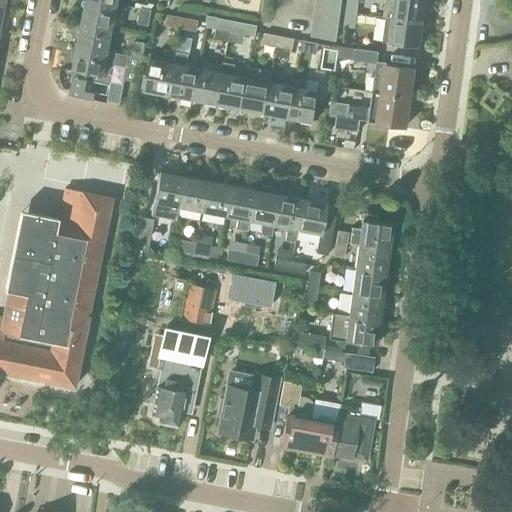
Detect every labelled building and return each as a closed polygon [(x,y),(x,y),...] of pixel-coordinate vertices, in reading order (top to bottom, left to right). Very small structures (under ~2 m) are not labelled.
[(98,0),(86,0),(82,22),(112,28),(117,4),(98,0)] [(347,0),(346,12),(356,14),(358,0),(347,0)] [(395,0),(393,17),(392,18),(424,22),(426,0),(395,0)] [(316,1),(314,13),(339,16),(341,5),(316,1)] [(151,10),(140,8),(138,23),(148,25),(151,10)] [(354,28),(356,14),(346,12),(344,26),(354,28)] [(337,28),(339,16),(314,13),(312,25),(337,28)] [(183,18),(168,15),(166,25),(181,28),(183,18)] [(420,46),(424,22),(392,18),(393,17),(386,17),(382,42),(389,42),(389,41),(420,46)] [(198,21),(183,18),(181,28),(196,31),(198,21)] [(231,21),(217,18),(215,28),(229,31),(231,21)] [(247,24),(231,21),(229,31),(245,34),(247,24)] [(108,51),(112,28),(82,22),(77,45),(108,51)] [(336,40),(337,28),(312,25),(311,36),(336,40)] [(279,36),(264,33),(262,44),(277,46),(279,36)] [(294,39),(279,36),(277,46),(292,49),(294,39)] [(133,40),(130,55),(142,58),(145,43),(133,40)] [(318,44),(303,40),(301,51),(316,54),(318,44)] [(105,63),(127,67),(129,55),(108,51),(77,45),(72,70),(103,76),(105,63)] [(379,51),(355,48),(353,60),(378,63),(379,51)] [(165,49),(163,62),(150,59),(144,89),(168,94),(177,52),(165,49)] [(192,99),(198,68),(186,66),(188,54),(177,52),(168,94),(192,99)] [(142,58),(130,55),(129,55),(127,67),(124,79),(137,82),(142,58)] [(223,62),(221,73),(216,103),(240,108),(246,78),(233,75),(235,64),(223,62)] [(375,75),(373,92),(410,97),(414,68),(388,65),(386,76),(375,75)] [(216,103),(221,73),(198,68),(192,99),(216,103)] [(270,83),(264,112),(288,117),(294,87),(293,87),(280,84),(281,72),(272,70),(270,83)] [(294,87),(288,117),(312,122),(318,92),(305,90),(307,79),(295,77),(293,87),(294,87)] [(270,83),(246,78),(240,108),(264,112),(270,83)] [(343,87),(344,79),(336,78),(335,86),(343,87)] [(83,82),(70,79),(68,90),(81,93),(83,82)] [(407,125),(410,97),(373,92),(371,107),(349,104),(347,118),(337,116),(335,128),(358,131),(360,119),(407,125)] [(183,176),(158,171),(153,201),(167,204),(165,217),(175,219),(177,206),(183,176)] [(206,181),(183,176),(177,206),(201,210),(206,181)] [(201,210),(224,215),(230,185),(206,181),(201,210)] [(272,224),(277,194),(278,194),(279,188),(255,183),(254,190),(249,220),(262,222),(260,234),(271,236),(273,224),(272,224)] [(254,190),(230,185),(224,215),(237,217),(235,229),(247,231),(249,220),(254,190)] [(24,225),(14,280),(6,318),(0,316),(0,371),(74,387),(112,197),(65,189),(59,219),(48,217),(46,229),(24,225)] [(272,224),(273,224),(287,227),(284,240),(294,242),(296,229),(302,199),(278,194),(277,194),(272,224)] [(326,204),(302,199),(296,229),(319,233),(315,253),(327,255),(334,216),(324,214),(326,204)] [(349,243),(358,244),(389,248),(392,225),(375,222),(377,215),(362,213),(360,229),(351,228),(349,243)] [(147,250),(153,219),(140,217),(133,248),(147,250)] [(337,230),(335,240),(346,242),(348,232),(337,230)] [(195,242),(193,253),(208,256),(212,237),(197,234),(195,242)] [(178,250),(193,253),(195,242),(180,239),(178,250)] [(225,260),(241,262),(244,243),(229,240),(225,260)] [(346,242),(335,240),(332,256),(343,258),(346,242)] [(259,246),(244,243),(241,262),(256,265),(259,246)] [(358,244),(354,267),(385,272),(389,248),(358,244)] [(273,269),(288,272),(290,260),(275,257),(273,269)] [(305,263),(290,260),(288,272),(303,274),(305,263)] [(354,267),(351,292),(382,296),(385,272),(354,267)] [(309,270),(306,285),(317,287),(319,272),(309,270)] [(232,275),(228,299),(269,307),(274,283),(232,275)] [(186,283),(179,318),(209,324),(215,289),(186,283)] [(315,303),(317,287),(306,285),(304,301),(315,303)] [(378,320),(382,296),(351,292),(347,315),(347,316),(378,320)] [(375,345),(378,320),(347,316),(347,315),(331,312),(328,338),(344,340),(375,345)] [(500,323),(476,322),(476,333),(499,334),(500,323)] [(191,409),(198,375),(200,365),(205,337),(164,328),(159,356),(165,357),(163,370),(160,369),(157,384),(156,384),(150,414),(159,416),(158,420),(178,424),(181,408),(191,409)] [(294,331),(292,344),(312,347),(322,348),(325,335),(294,331)] [(312,347),(312,354),(314,356),(321,358),(323,349),(322,348),(312,347)] [(323,349),(321,358),(343,361),(345,352),(323,349)] [(343,361),(342,368),(371,372),(373,356),(345,352),(343,361)] [(268,427),(279,378),(257,373),(254,390),(227,384),(224,399),(220,398),(217,414),(221,415),(218,431),(251,438),(254,424),(268,427)] [(304,449),(310,419),(296,416),(302,384),(284,381),(279,404),(288,406),(280,444),(304,449)] [(328,454),(338,403),(330,402),(329,410),(312,407),(310,419),(304,449),(328,454)] [(365,461),(374,419),(358,416),(360,408),(338,403),(328,454),(365,461)]
